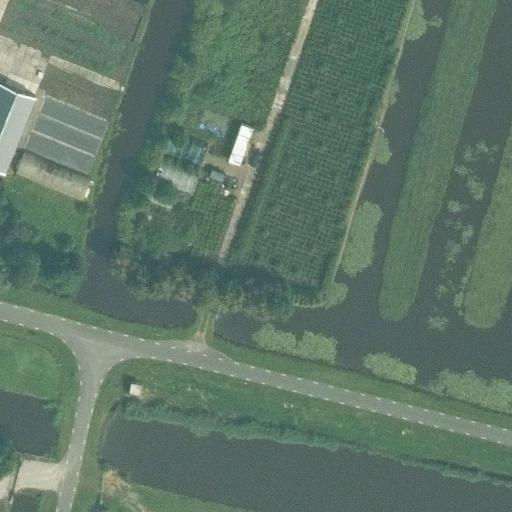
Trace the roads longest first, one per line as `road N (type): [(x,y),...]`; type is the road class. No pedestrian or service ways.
road 1 (unclassified): [(97,341),(511,437)]
road 2 (track): [(192,360),(304,0)]
road 3 (unclassified): [(61,511),(97,341)]
